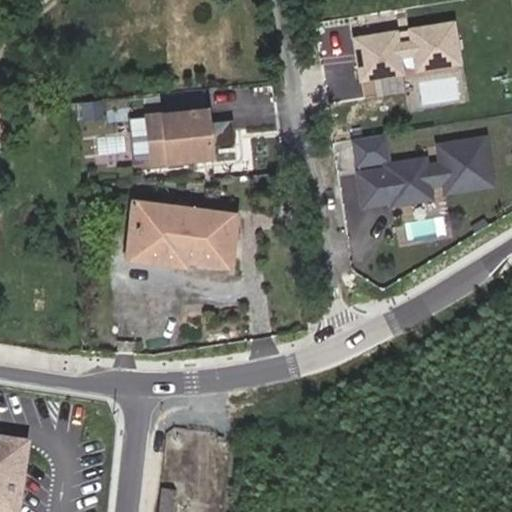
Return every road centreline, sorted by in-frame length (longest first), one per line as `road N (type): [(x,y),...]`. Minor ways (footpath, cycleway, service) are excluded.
road 1 (unclassified): [(341,348),(278,0)]
road 2 (unclassified): [(142,383),(229,379),(341,348)]
road 3 (unclassified): [(341,348),(511,250)]
road 4 (unclassified): [(0,372),(76,384),(142,383)]
road 5 (unclassified): [(128,511),(142,383)]
